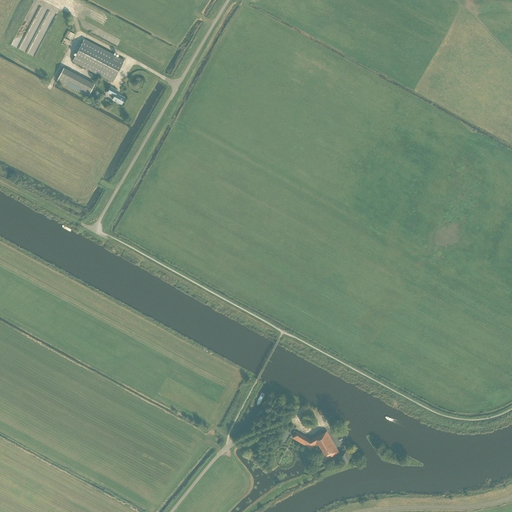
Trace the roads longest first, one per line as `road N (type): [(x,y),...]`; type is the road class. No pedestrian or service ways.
road 1 (unclassified): [(93,230),(228,0)]
road 2 (unclassified): [(362,511),(458,508),(511,496)]
